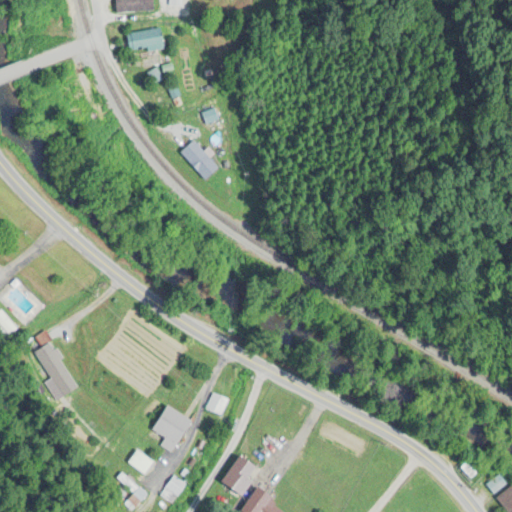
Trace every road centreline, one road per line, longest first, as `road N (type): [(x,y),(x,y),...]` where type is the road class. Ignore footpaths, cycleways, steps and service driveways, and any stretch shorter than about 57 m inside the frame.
road 1 (secondary): [(473,511),(423,455),(173,319),(58,228),(0,163)]
road 2 (residential): [(264,370),(189,511)]
